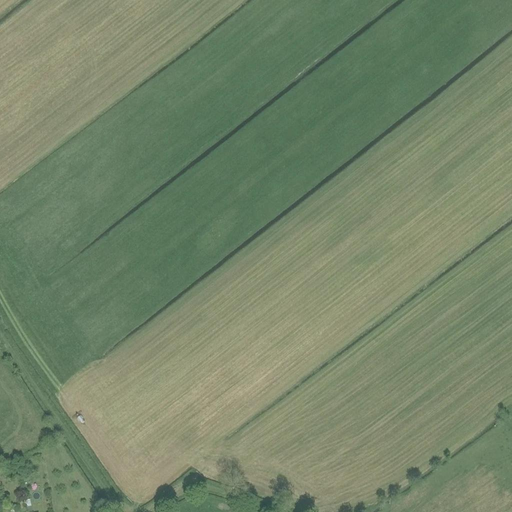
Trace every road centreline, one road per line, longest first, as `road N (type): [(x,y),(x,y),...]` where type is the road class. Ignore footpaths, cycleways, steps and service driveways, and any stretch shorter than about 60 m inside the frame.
road 1 (track): [(116,511),(0,334)]
road 2 (track): [(150,511),(199,486),(271,511)]
